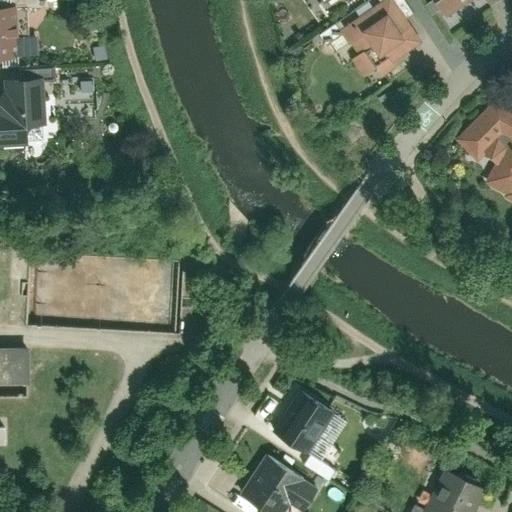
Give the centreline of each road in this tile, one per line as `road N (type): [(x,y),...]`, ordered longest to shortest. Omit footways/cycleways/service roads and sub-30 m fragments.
road 1 (residential): [(157,511),(279,304)]
road 2 (residential): [(350,206),(467,77),(511,43)]
